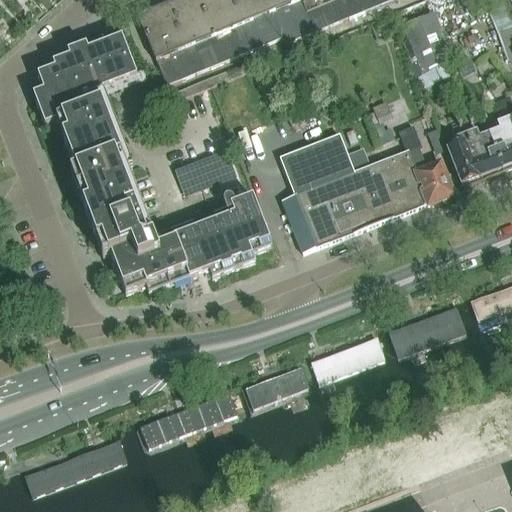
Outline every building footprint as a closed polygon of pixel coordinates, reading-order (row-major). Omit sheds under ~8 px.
[(188,0),(140,20),(168,90),(282,43),(284,49),(365,16),(403,0),(188,0)] [(511,28),(500,0),(450,0),(456,15),(486,3),(511,65),(511,28)] [(418,79),(445,68),(450,66),(441,45),(439,46),(428,19),(398,31),(418,79)] [(56,74),(43,79),(39,81),(45,96),(34,100),(45,131),(63,124),(68,139),(64,140),(77,175),(71,178),(103,263),(112,260),(112,259),(134,251),(140,268),(160,260),(154,244),(146,224),(140,226),(116,162),(121,160),(98,97),(138,82),(120,37),(68,56),(70,62),(54,68),(56,74)] [(274,54),(159,102),(162,110),(278,62),(274,54)] [(422,91),(450,80),(445,68),(418,79),(422,91)] [(386,107),(373,112),(377,122),(390,117),(386,107)] [(502,132),(490,137),(504,173),(511,169),(511,132),(504,112),(496,116),(502,132)] [(462,128),(483,181),(504,173),(490,137),(479,141),(472,124),(462,128)] [(447,154),(461,189),(483,181),(462,128),(451,132),(458,150),(447,154)] [(420,176),(421,176),(433,208),(435,207),(436,207),(440,205),(442,207),(447,204),(448,202),(453,200),(450,193),(440,169),(438,170),(435,167),(430,169),(430,172),(422,151),(423,151),(415,129),(400,134),(408,156),(415,154),(420,167),(420,176)] [(281,205),(303,258),(430,209),(433,208),(421,176),(420,176),(420,167),(415,154),(355,177),(340,138),(280,162),(288,183),(295,200),(281,205)] [(196,175),(226,164),(223,156),(193,167),(196,175)] [(252,259),(272,252),(253,202),(236,209),(234,204),(233,203),(232,202),(231,201),(230,201),(229,201),(228,201),(227,202),(226,203),(225,204),(224,205),(224,206),(224,207),(225,208),(190,222),(193,229),(154,244),(160,260),(140,268),(134,251),(112,259),(112,260),(126,299),(146,291),(149,299),(210,276),(212,283),(255,267),(252,259)] [(511,287),(463,306),(472,329),(511,313),(511,287)] [(457,310),(388,336),(399,365),(468,339),(457,310)] [(378,342),(307,367),(316,390),(386,364),(378,342)] [(303,369),(241,392),(251,419),(313,395),(303,369)] [(238,394),(139,430),(147,454),(247,418),(238,394)] [(53,463),(0,484),(0,506),(61,481),(53,463)]
